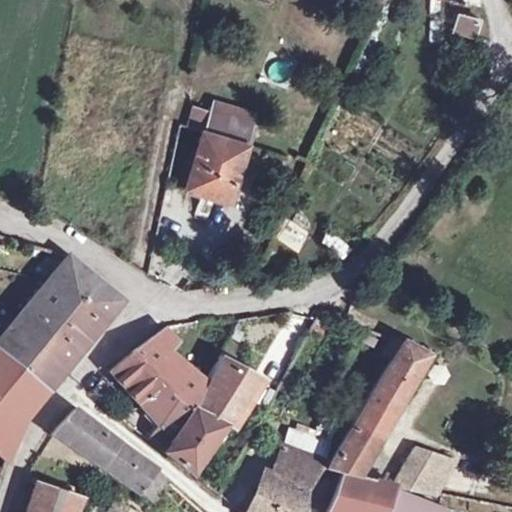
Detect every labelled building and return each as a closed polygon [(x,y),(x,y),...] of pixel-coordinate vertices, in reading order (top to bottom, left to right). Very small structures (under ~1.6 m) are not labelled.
[(456,30),(458,30),(478,37),(484,18),(462,11),(456,30)] [(208,106),(189,184),(236,196),(256,119),(208,106)] [(285,217),(276,240),(302,251),(312,228),(285,217)] [(347,258),(354,246),(328,230),(321,241),(347,258)] [(67,261),(0,342),(0,349),(46,388),(121,299),(67,261)] [(172,392),(190,405),(205,378),(163,354),(172,340),(161,332),(134,353),(172,392)] [(381,447),(383,444),(433,359),(395,337),(382,356),(395,361),(327,473),(345,477),(362,480),(381,447)] [(0,456),(6,462),(21,418),(46,388),(0,349),(0,456)] [(137,435),(162,454),(190,405),(172,392),(134,353),(109,374),(157,422),(154,429),(145,424),(137,435)] [(205,378),(190,405),(162,454),(198,488),(190,474),(254,378),(219,353),(205,378)] [(55,434),(138,490),(151,472),(74,410),(55,434)] [(288,448),(275,479),(308,493),(317,471),(320,464),(288,448)] [(420,453),(399,487),(432,494),(450,466),(420,453)] [(165,483),(151,472),(138,490),(152,500),(165,483)] [(299,511),(308,493),(275,479),(265,475),(249,511),(299,511)] [(363,511),(373,482),(362,480),(345,477),(330,511),(363,511)] [(387,511),(397,487),(373,482),(363,511),(387,511)] [(78,511),(81,505),(40,487),(29,511),(78,511)]
